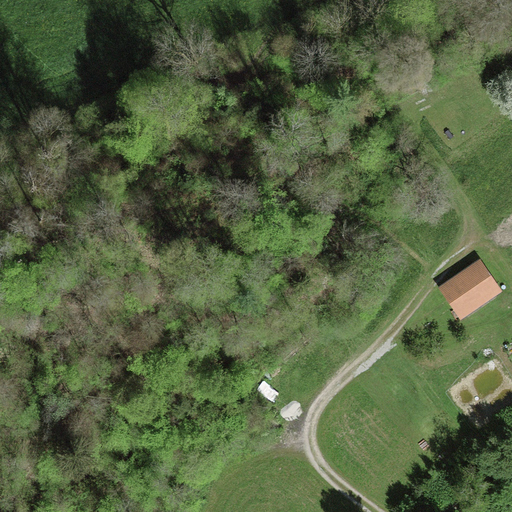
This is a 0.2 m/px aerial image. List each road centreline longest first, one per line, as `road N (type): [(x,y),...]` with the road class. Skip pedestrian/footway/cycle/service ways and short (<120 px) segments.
road 1 (track): [(431,134),(472,224),(423,295),(323,394),(308,432),(322,470),(375,511)]
road 2 (track): [(0,141),(76,126),(233,75),(253,45),(341,0)]
